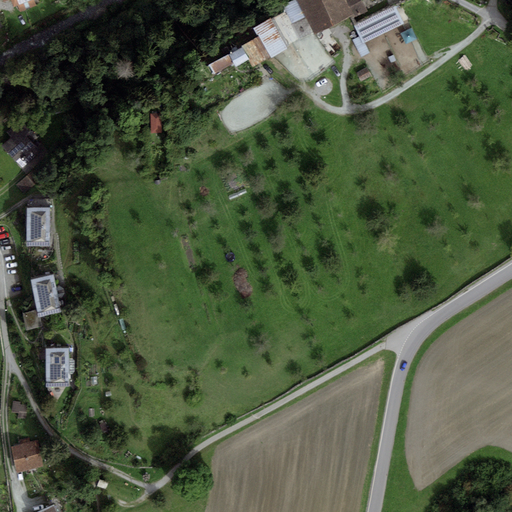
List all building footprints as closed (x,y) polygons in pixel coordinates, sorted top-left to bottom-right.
[(1,0),(3,3),(10,0),(13,8),(17,6),(20,13),(36,7),(33,0),(1,0)] [(294,0),(295,2),(282,8),(292,26),(306,19),(314,36),(350,17),(351,19),(367,11),(360,0),(294,0)] [(395,6),(354,25),(360,36),(352,40),(361,58),(370,53),(365,42),(404,24),(395,6)] [(271,18),(254,28),(258,37),(241,46),(242,47),(249,59),(253,68),(288,49),(271,18)] [(242,47),(209,66),(214,74),(234,63),(236,67),(249,59),(242,47)] [(161,114),(150,114),(151,133),(162,133),(161,114)] [(11,137),(3,145),(25,168),(42,153),(32,143),(38,137),(20,119),(6,132),(11,137)] [(28,176),(17,185),(24,194),(35,185),(28,176)] [(31,207),(27,207),(26,246),(51,247),(52,207),(50,207),(50,200),(31,199),(31,207)] [(53,275),(31,280),(37,310),(23,313),(26,330),(42,327),(40,317),(61,312),(53,275)] [(69,348),(45,349),(46,387),(69,386),(69,348)] [(28,405),(13,403),(12,412),(19,413),(18,418),(26,419),(28,405)] [(39,441),(12,447),(17,473),(44,467),(39,441)] [(108,483),(100,479),(97,487),(106,489),(108,483)]
